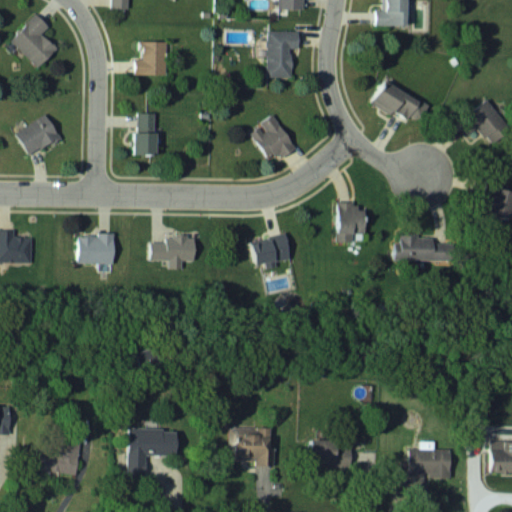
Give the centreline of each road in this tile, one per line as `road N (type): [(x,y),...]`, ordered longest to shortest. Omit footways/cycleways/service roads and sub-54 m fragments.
road 1 (residential): [(0,193),(272,194),(354,138)]
road 2 (residential): [(430,179),(364,148),(339,115),(329,68),(338,0)]
road 3 (residential): [(99,194),(98,51),(71,0)]
